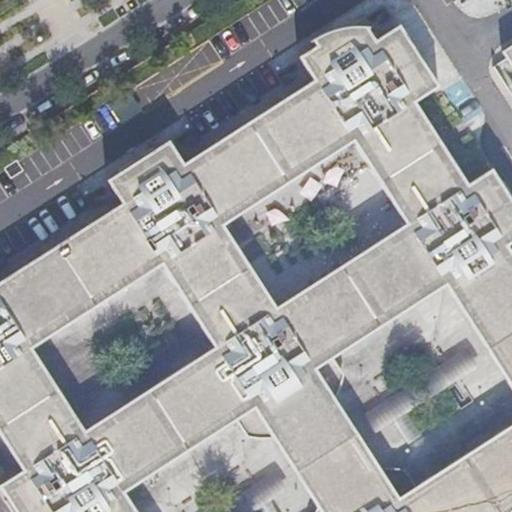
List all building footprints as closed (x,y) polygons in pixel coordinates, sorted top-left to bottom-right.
[(333,359),(444,286),(485,349),(486,350),(511,333),(511,253),(507,246),(511,243),(511,201),(491,168),(467,184),(415,103),(438,87),(398,25),(374,40),(367,29),(369,27),(356,26),(346,27),(328,31),(313,39),(309,42),(309,43),(312,41),(314,46),(297,57),(312,80),(183,163),(168,141),(106,181),(121,204),(0,280),(0,437),(21,471),(0,484),(0,489),(14,511),(136,511),(125,493),(236,421),(246,438),(274,442),(293,473),(294,474),(356,433),(336,402),(343,376),(333,359)] [(511,44),(506,48),(501,52),(505,59),(511,69),(511,44)] [(511,69),(505,59),(492,67),(511,98),(511,69)] [(313,511),(511,511),(511,333),(486,350),(511,391),(511,423),(415,486),(405,470),(377,466),(356,433),(294,474),(315,506),(313,511)] [(472,357),(466,348),(362,416),(368,425),(374,435),(478,367),(472,357)] [(281,481),(275,471),(211,511),(253,511),(287,491),(281,481)]
